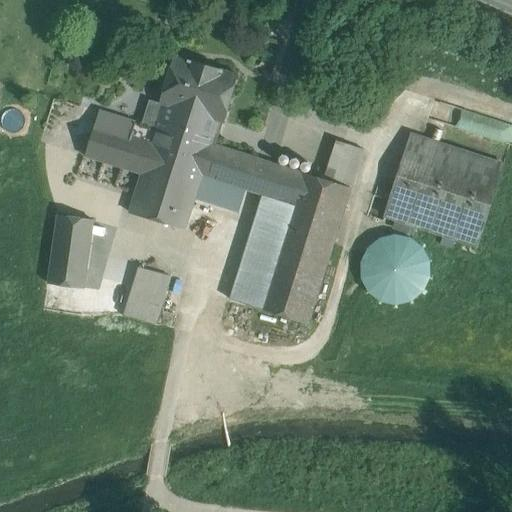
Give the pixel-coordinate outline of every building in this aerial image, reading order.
[(237,75),(176,57),(162,103),(164,104),(158,123),(214,139),(220,121),(223,122),(237,75)] [(214,139),(158,123),(156,129),(144,125),(143,126),(85,108),(71,151),(142,173),(130,212),(185,229),(195,198),(203,176),(213,144),(214,139)] [(504,165),(411,135),(385,216),(477,246),(504,165)] [(364,150),(337,141),(325,180),(351,188),(364,150)] [(256,158),(213,144),(203,176),(246,190),(256,158)] [(280,159),(280,161),(280,162),(281,164),(283,165),(285,165),(287,165),(288,164),(289,162),(290,160),(289,159),(288,157),(287,156),(285,155),(283,156),(281,157),(280,159)] [(300,166),(300,164),(300,162),(299,160),(297,159),(295,159),(293,159),(292,160),(291,162),(290,164),(291,166),(292,167),(294,168),(295,169),(297,168),(299,167),(300,166)] [(311,169),(311,167),(311,165),(310,164),(308,163),(306,162),(304,163),(303,164),(302,165),(301,167),(302,169),(303,171),(305,172),(306,172),(308,172),(310,171),(311,169)] [(302,173),(273,164),(263,195),(292,205),(302,173)] [(325,180),(302,173),(292,205),(259,309),(308,324),(351,188),(325,180)] [(246,190),(203,176),(195,198),(239,212),(246,190)] [(99,183),(63,178),(51,265),(87,270),(99,183)] [(263,195),(231,300),(259,309),(292,205),(263,195)] [(193,233),(191,251),(202,253),(204,234),(193,233)] [(370,252),(362,262),(359,275),(361,287),(368,298),(378,305),(391,308),(403,306),(414,300),(421,289),(424,277),(422,264),(416,254),(405,246),(393,243),(380,245),(370,252)] [(87,270),(51,265),(48,283),(84,288),(87,270)] [(170,276),(138,268),(123,315),(155,323),(170,276)]
